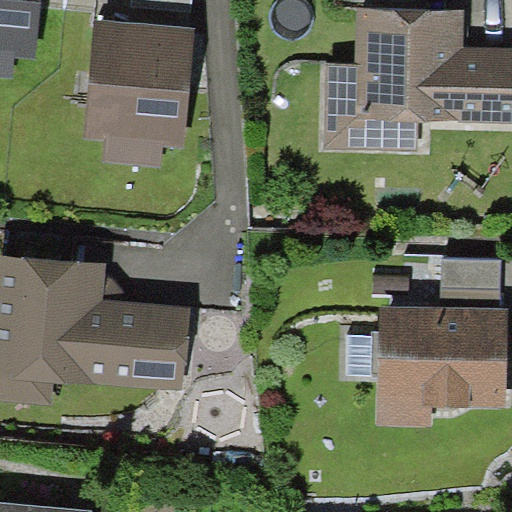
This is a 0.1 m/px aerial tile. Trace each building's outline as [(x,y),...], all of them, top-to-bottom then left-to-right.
[(27,0),(0,0),(0,47),(22,50),(27,0)] [(511,118),(511,46),(459,46),(459,5),(357,3),(355,116),(511,118)] [(186,28),(91,20),(81,130),(176,139),(186,28)] [(0,252),(0,375),(176,392),(184,307),(99,299),(102,262),(0,252)] [(504,391),(505,310),(379,308),(378,386),(427,387),(431,397),(459,397),(466,391),(504,391)] [(0,511),(91,511),(92,507),(0,498),(0,511)]
